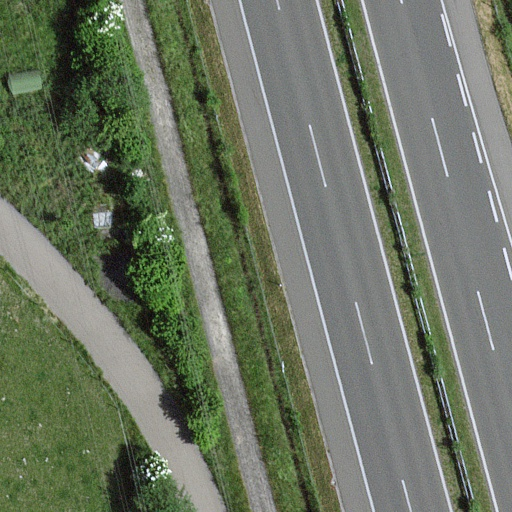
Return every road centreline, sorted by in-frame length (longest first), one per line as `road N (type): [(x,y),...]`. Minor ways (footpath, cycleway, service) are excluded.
road 1 (unclassified): [(265,511),(126,0)]
road 2 (motorway): [(276,0),(411,511)]
road 3 (motorway): [(511,420),(402,0)]
road 4 (track): [(0,221),(87,321),(170,436),(202,511)]
